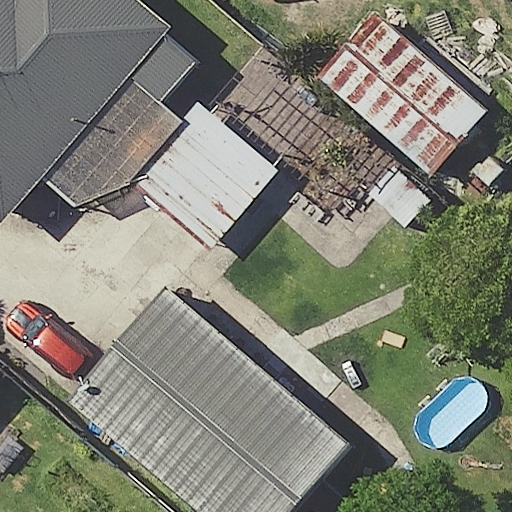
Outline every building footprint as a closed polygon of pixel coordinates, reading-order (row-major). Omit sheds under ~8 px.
[(0,0),(0,212),(19,229),(184,37),(141,0),(0,0)] [(494,115),(383,21),(328,85),(439,179),(494,115)] [(142,182),(223,251),(289,175),(208,106),(142,182)] [(305,511),(356,453),(175,298),(82,405),(207,511),(305,511)] [(0,398),(10,386),(0,377),(0,398)]
